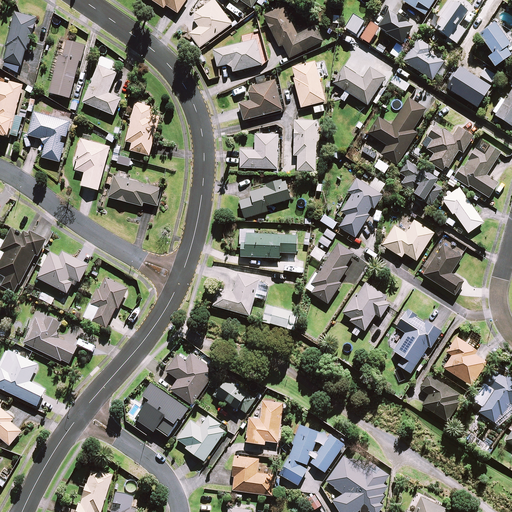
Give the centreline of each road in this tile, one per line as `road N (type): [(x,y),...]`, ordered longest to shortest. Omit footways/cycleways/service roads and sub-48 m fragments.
road 1 (tertiary): [(181,278),(200,195),(202,134),(193,106),(161,56),(83,0)]
road 2 (residential): [(0,169),(113,246),(181,278)]
road 3 (tertiary): [(81,411),(142,343),(181,278)]
road 4 (residential): [(181,511),(159,467),(81,411)]
